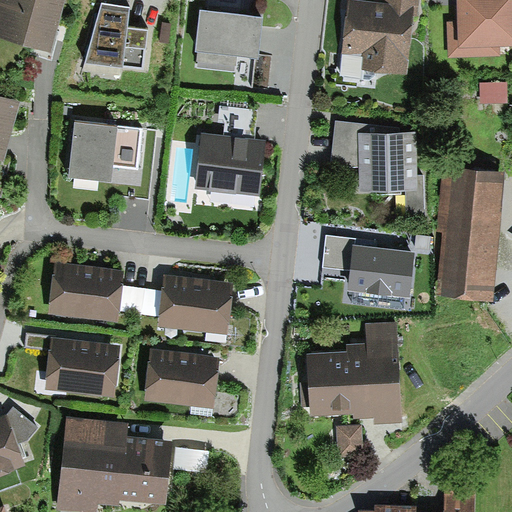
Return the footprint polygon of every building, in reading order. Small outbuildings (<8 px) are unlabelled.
[(61,0),(0,0),(0,3),(0,33),(50,46),(61,0)] [(384,0),(384,1),(369,0),(348,0),(343,53),(364,55),(363,69),(407,74),(413,16),(418,17),(419,0),(384,0)] [(511,0),(458,0),(459,20),(448,20),(450,58),(501,56),(501,45),(511,44),(511,0)] [(129,7),(101,4),(83,71),(122,76),(124,65),(142,66),(146,30),(126,27),(129,7)] [(257,57),(262,18),(200,11),(196,50),(257,57)] [(17,99),(0,95),(0,152),(3,153),(17,99)] [(225,123),(224,135),(256,139),(259,110),(220,105),(218,122),(225,123)] [(142,127),(74,121),(69,176),(114,180),(115,168),(138,170),(142,127)] [(398,133),(398,127),(336,121),(332,166),(359,167),(359,194),(407,193),(407,216),(426,216),(424,176),(417,176),(416,132),(398,133)] [(224,135),(202,133),(197,187),(259,193),(264,139),(256,139),(224,135)] [(505,176),(446,170),(440,230),(445,230),(438,294),(492,299),(505,176)] [(352,271),(354,246),(355,238),(326,235),(323,268),(352,271)] [(431,238),(417,236),(415,248),(429,250),(431,238)] [(414,252),(354,246),(352,271),(349,290),(409,297),(414,252)] [(300,281),(317,282),(318,261),(301,260),(300,281)] [(122,286),(123,271),(56,262),(51,313),(118,321),(119,310),(122,286)] [(159,316),(158,327),(228,336),(235,284),(164,275),(162,292),(159,316)] [(162,292),(122,286),(119,310),(159,316),(162,292)] [(308,355),(309,381),(302,381),(303,406),(312,405),(313,415),(354,413),(355,418),(374,417),(375,424),(403,423),(398,321),(366,322),(367,343),(346,344),(347,353),(308,355)] [(26,347),(50,349),(52,337),(52,335),(27,333),(26,347)] [(121,345),(52,337),(50,349),(46,389),(114,397),(121,345)] [(218,356),(151,349),(146,402),(212,409),(218,356)] [(14,406),(6,415),(0,417),(0,473),(26,464),(19,444),(28,441),(38,427),(14,406)] [(129,425),(68,419),(58,508),(97,511),(98,504),(118,506),(119,500),(165,505),(172,442),(128,437),(129,425)] [(363,425),(338,426),(339,456),(364,455),(363,425)] [(208,452),(176,448),(174,469),(206,472),(208,452)] [(473,511),(473,502),(377,507),(376,511),(473,511)]
